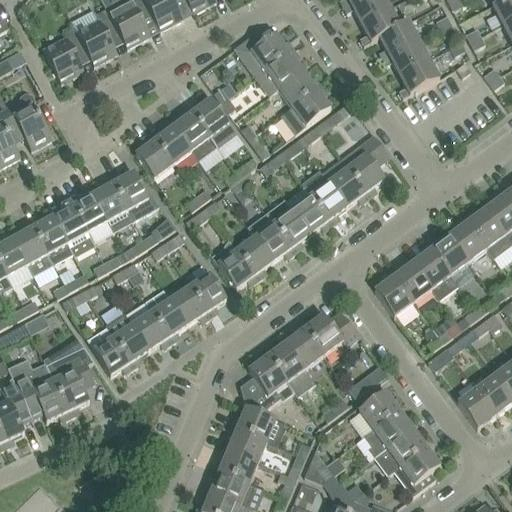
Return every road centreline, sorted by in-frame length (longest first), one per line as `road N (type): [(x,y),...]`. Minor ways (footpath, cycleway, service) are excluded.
road 1 (residential): [(287,0),(90,103),(82,156),(0,200)]
road 2 (residential): [(153,511),(217,365),(342,274)]
road 3 (residential): [(442,195),(287,0)]
road 4 (residential): [(483,475),(342,274)]
road 5 (residential): [(342,274),(442,195)]
